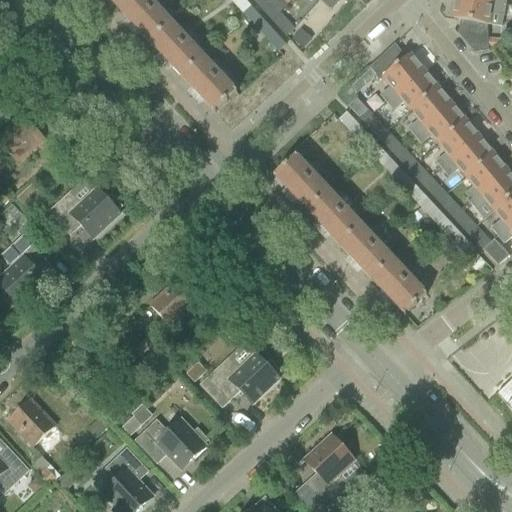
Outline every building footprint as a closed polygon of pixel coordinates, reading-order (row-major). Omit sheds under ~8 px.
[(106,0),(117,11),(128,0),(99,0),(102,3),(105,0),(106,0)] [(149,45),(171,25),(147,0),(128,0),(117,11),(128,23),(124,26),(132,35),(136,32),(149,45)] [(246,19),(253,12),(242,0),(235,7),(246,19)] [(262,0),(256,8),(270,24),(280,13),(286,6),(279,0),(262,0)] [(320,0),(319,1),(332,11),(342,0),(320,0)] [(490,5),(463,0),(455,0),(452,20),(486,27),(488,13),(502,15),(504,7),(490,5)] [(257,30),(264,24),(253,12),(246,19),(257,30)] [(280,13),(270,24),(281,36),(292,26),(280,13)] [(267,42),(274,35),(264,24),(257,30),(267,42)] [(181,80),(203,59),(171,25),(149,45),(161,59),(158,62),(166,71),(170,68),(181,80)] [(300,32),(292,42),(302,51),(311,41),(300,32)] [(278,53),(285,47),(274,35),(267,42),(278,53)] [(487,40),(487,48),(503,50),(504,41),(487,40)] [(380,97),(386,104),(423,73),(409,56),(405,59),(394,46),(368,70),(378,82),(382,79),(390,88),(380,97)] [(236,94),(203,59),(181,80),(192,91),(188,95),(196,102),(200,99),(214,114),(215,113),(214,112),(222,104),(223,105),(226,102),(225,101),(233,94),(234,96),(236,94)] [(402,102),(410,112),(437,90),(423,73),(386,104),(392,111),(402,102)] [(408,130),(414,137),(451,107),(437,90),(410,112),(418,122),(408,130)] [(356,100),(347,109),(358,120),(367,113),(356,100)] [(430,136),(438,145),(464,123),(451,107),(414,137),(419,144),(430,136)] [(345,115),(338,121),(346,129),(353,123),(345,115)] [(22,118),(7,131),(0,138),(0,147),(16,165),(43,140),(22,118)] [(375,120),(365,128),(376,140),(386,132),(375,120)] [(346,129),(357,141),(364,134),(353,123),(346,129)] [(435,164),(441,171),(478,140),(464,123),(438,145),(446,155),(435,164)] [(386,132),(376,140),(388,152),(397,144),(386,132)] [(357,141),(368,152),(375,146),(364,134),(357,141)] [(458,169),(466,179),(492,157),(478,140),(441,171),(447,178),(458,169)] [(386,158),(375,146),(368,152),(379,164),(386,158)] [(404,152),(395,160),(406,172),(416,164),(404,152)] [(307,214),(329,193),(295,157),(294,158),(295,159),(287,166),(286,165),(283,168),(283,169),(274,178),(274,177),(273,178),(307,214)] [(469,204),(480,195),(506,173),(492,157),(466,179),(474,188),(463,197),(469,204)] [(379,164),(390,176),(396,169),(386,158),(379,164)] [(416,164),(406,172),(418,184),(427,176),(416,164)] [(407,181),(396,169),(390,176),(400,188),(407,181)] [(480,195),(469,204),(476,212),(486,203),(493,212),(511,196),(511,180),(506,173),(480,195)] [(418,193),(407,181),(400,188),(411,199),(418,193)] [(434,184),(425,191),(436,203),(445,196),(434,184)] [(31,188),(17,201),(24,209),(27,212),(41,199),(31,188)] [(9,192),(3,198),(9,204),(15,198),(9,192)] [(95,238),(118,216),(116,213),(120,209),(110,198),(106,202),(96,192),(80,207),(70,195),(49,215),(69,237),(80,227),(82,230),(92,241),(95,238)] [(339,248),(362,228),(329,193),(307,214),(339,248)] [(411,199),(422,211),(429,204),(418,193),(411,199)] [(445,196),(436,203),(447,216),(457,208),(445,196)] [(491,230),(497,238),(511,224),(511,196),(493,212),(501,222),(491,230)] [(3,198),(0,200),(0,208),(2,210),(9,204),(3,198)] [(422,211),(433,222),(440,216),(429,204),(422,211)] [(2,219),(19,238),(30,228),(13,209),(2,219)] [(464,215),(454,223),(466,235),(475,227),(464,215)] [(451,228),(440,216),(433,222),(444,234),(451,228)] [(511,224),(497,238),(503,245),(511,236),(511,224)] [(475,227),(466,235),(476,246),(485,238),(475,227)] [(371,283),(393,262),(362,228),(339,248),(371,283)] [(444,234),(455,246),(462,239),(451,228),(444,234)] [(41,287),(45,284),(35,274),(32,271),(43,261),(22,239),(1,258),(12,270),(0,280),(0,289),(5,295),(1,299),(11,310),(15,306),(18,309),(41,287)] [(455,246),(466,258),(473,251),(462,239),(455,246)] [(493,242),(482,252),(497,268),(509,258),(493,242)] [(425,296),(393,262),(371,283),(403,317),(404,316),(403,315),(412,306),(413,308),(416,305),(415,304),(423,296),(424,297),(425,296)] [(148,306),(162,321),(169,329),(196,304),(175,281),(148,306)] [(441,287),(441,294),(445,299),(451,300),(457,296),(457,289),(453,284),(447,283),(441,287)] [(148,340),(135,352),(140,358),(153,346),(148,340)] [(275,378),(279,374),(269,364),(265,368),(255,358),(239,373),(228,361),(200,388),(221,410),(239,393),(251,406),(277,381),(275,378)] [(194,384),(204,374),(197,367),(187,377),(194,384)] [(60,378),(55,383),(61,390),(61,389),(66,385),(60,378)] [(511,381),(496,396),(507,408),(506,409),(511,414),(511,381)] [(7,423),(21,437),(42,459),(64,438),(30,401),(7,423)] [(134,418),(121,430),(130,439),(142,427),(134,418)] [(97,421),(87,431),(95,440),(105,430),(97,421)] [(202,447),(206,443),(196,432),(192,436),(180,423),(167,436),(156,424),(135,443),(156,466),(166,456),(181,472),(205,450),(202,447)] [(343,452),(348,448),(338,437),(334,441),(331,439),(304,463),(316,476),(306,486),(327,508),(347,489),(337,477),(353,462),(343,452)] [(0,499),(7,493),(27,473),(6,451),(0,457),(0,499)] [(152,500),(149,497),(137,484),(147,474),(126,452),(105,471),(116,483),(103,495),(115,509),(111,511),(138,511),(141,510),(152,500)] [(46,472),(39,478),(50,489),(57,483),(46,472)] [(35,480),(27,488),(34,496),(43,488),(35,480)]
